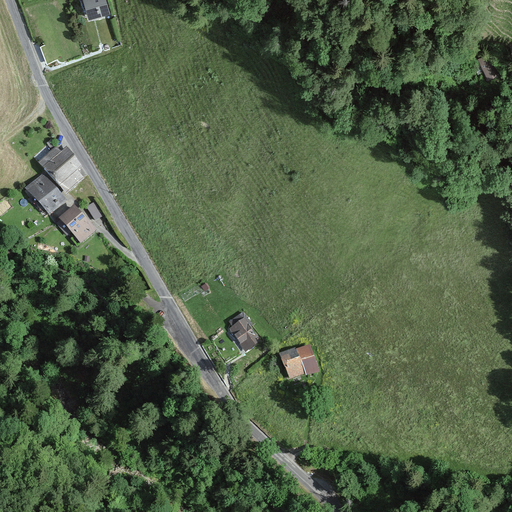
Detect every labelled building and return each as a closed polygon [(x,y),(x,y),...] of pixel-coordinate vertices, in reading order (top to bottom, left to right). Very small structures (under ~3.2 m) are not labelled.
[(105,0),(83,0),(87,18),(108,14),(105,0)] [(59,153),(56,149),(38,164),(65,196),(84,180),(77,172),(82,168),(65,148),(59,153)] [(64,202),(43,176),(26,190),(46,216),(64,202)] [(92,204),(88,207),(95,219),(100,216),(92,204)] [(94,232),(73,207),(57,221),(78,246),(94,232)] [(45,244),(38,243),(37,249),(44,251),(45,244)] [(244,312),(229,322),(233,327),(229,329),(244,352),(258,342),(248,327),(252,325),(244,312)] [(311,347),(280,356),(288,382),(319,373),(311,347)]
